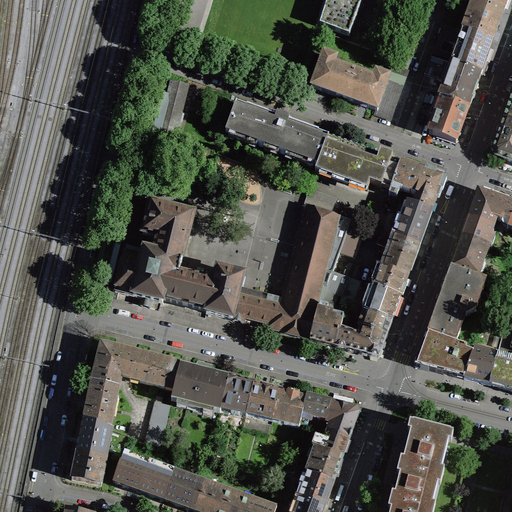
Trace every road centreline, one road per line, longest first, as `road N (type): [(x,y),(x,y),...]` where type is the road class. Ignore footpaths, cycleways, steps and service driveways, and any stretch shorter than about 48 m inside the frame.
road 1 (residential): [(468,167),(138,49)]
road 2 (residential): [(390,389),(74,310)]
road 3 (residential): [(138,49),(74,310)]
road 4 (residential): [(468,167),(390,389)]
road 5 (residential): [(74,310),(39,487)]
road 6 (residential): [(390,389),(347,511)]
road 7 (residential): [(511,49),(468,167)]
road 8 (residential): [(511,418),(390,389)]
